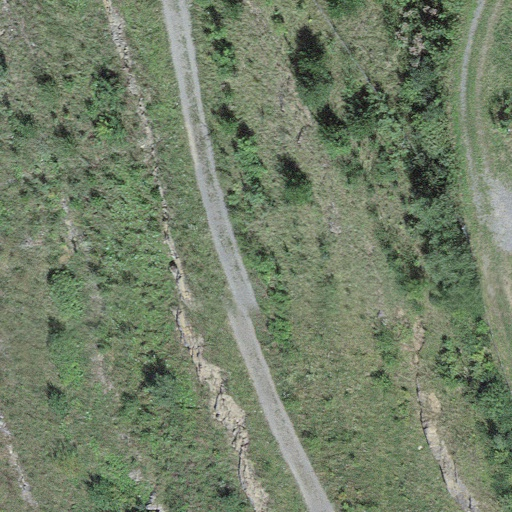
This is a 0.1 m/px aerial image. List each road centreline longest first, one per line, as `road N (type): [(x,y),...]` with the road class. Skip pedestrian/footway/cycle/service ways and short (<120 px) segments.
road 1 (track): [(323,511),(284,435),(223,249),(171,0)]
road 2 (track): [(495,0),(477,60),(477,159),(511,345)]
